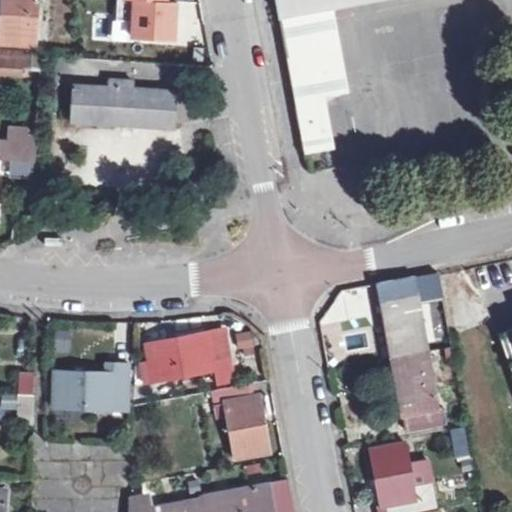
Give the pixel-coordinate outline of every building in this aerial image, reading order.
[(41,0),(7,0),(7,10),(5,40),(39,43),(41,0)] [(178,1),(168,0),(163,0),(119,0),(118,19),(130,20),(134,25),(133,35),(175,38),(178,1)] [(278,0),(281,14),(334,4),(355,0),(278,0)] [(334,4),(281,14),(302,131),(307,153),(335,148),(327,96),(350,91),(334,4)] [(0,66),(11,67),(12,52),(0,51),(0,66)] [(135,78),(110,76),(109,88),(74,85),(71,120),(176,126),(178,92),(134,89),(135,78)] [(0,157),(37,160),(38,138),(8,136),(8,141),(0,140),(0,157)] [(61,234),(44,234),(43,244),(61,244),(61,234)] [(398,353),(433,346),(425,298),(448,294),(443,269),(385,279),(398,353)] [(74,329),(60,328),(60,344),(73,344),(74,329)] [(190,333),(151,341),(158,378),(234,362),(228,330),(212,333),(211,329),(190,333)] [(252,329),(236,333),(241,359),(257,355),(252,329)] [(433,346),(398,353),(408,411),(409,411),(412,426),(451,419),(448,402),(443,402),(433,346)] [(129,406),(130,392),(131,362),(114,361),(114,370),(106,370),(79,369),(59,368),(57,400),(85,401),(85,404),(129,406)] [(114,370),(114,361),(106,361),(106,370),(114,370)] [(267,413),(263,413),(260,396),(255,396),(253,380),(215,386),(218,403),(228,402),(238,456),(274,450),(267,413)] [(22,422),(38,423),(39,391),(22,390),(22,422)] [(465,428),(451,430),(456,459),(442,461),(444,475),(472,470),(465,428)] [(392,511),(402,511),(419,509),(417,495),(425,494),(415,439),(381,444),(392,511)] [(206,494),(206,496),(209,511),(298,511),(292,478),(206,494)] [(0,511),(6,511),(8,487),(0,486),(0,511)] [(134,511),(209,511),(206,496),(154,505),(152,498),(145,494),(135,495),(134,511)]
